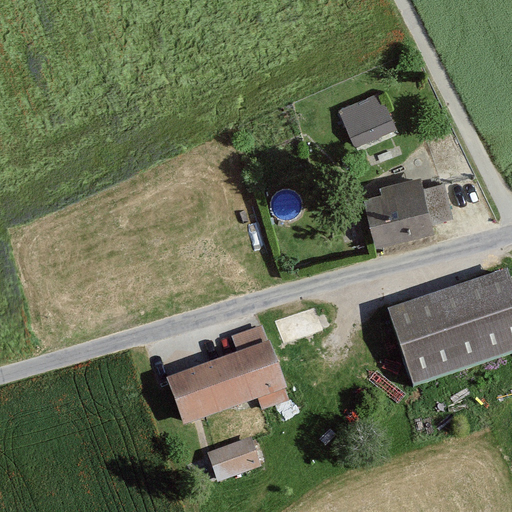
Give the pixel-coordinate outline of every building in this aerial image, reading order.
[(377,93),(338,109),(353,143),(392,127),(377,93)] [(420,176),(378,184),(380,192),(367,195),(376,243),(435,231),(432,218),(449,215),(443,181),(422,185),(420,176)] [(511,354),(511,291),(506,274),(388,313),(413,387),(511,354)] [(266,344),(259,326),(229,337),(236,355),(166,381),(183,427),(257,400),(261,409),(287,400),(283,390),(288,388),(271,343),(266,344)] [(248,437),(206,453),(217,481),(259,465),(248,437)]
